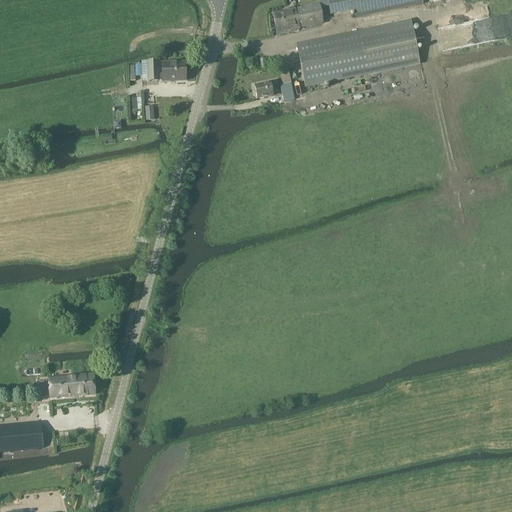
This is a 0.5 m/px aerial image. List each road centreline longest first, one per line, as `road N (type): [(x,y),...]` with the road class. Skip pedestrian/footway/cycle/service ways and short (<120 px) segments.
road 1 (unclassified): [(90,511),(222,0)]
road 2 (track): [(420,12),(468,237)]
